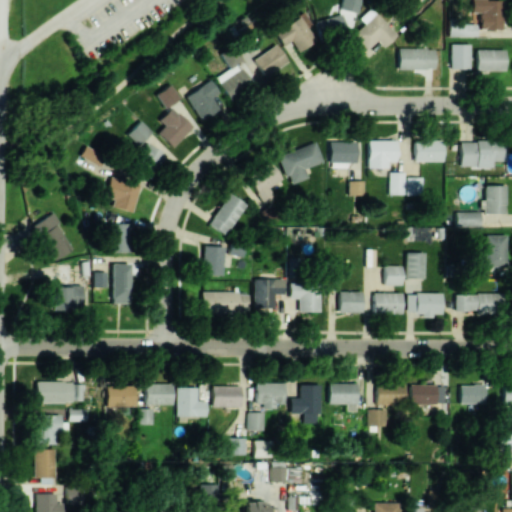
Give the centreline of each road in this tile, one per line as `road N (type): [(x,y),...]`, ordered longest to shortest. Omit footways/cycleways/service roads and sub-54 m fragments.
road 1 (residential): [(164,347),(169,219),(186,183),(214,154),(299,106),(511,103)]
road 2 (residential): [(0,346),(511,347)]
